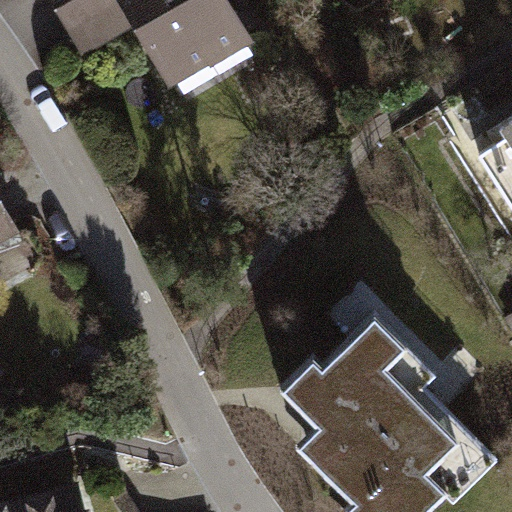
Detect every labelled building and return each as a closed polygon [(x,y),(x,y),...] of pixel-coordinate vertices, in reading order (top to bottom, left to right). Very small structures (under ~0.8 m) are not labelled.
[(52,0),(85,53),(133,23),(169,86),(254,41),(231,0),(52,0)] [(496,141),(482,151),(511,196),(511,114),(488,129),(496,141)] [(0,168),(0,249),(33,232),(0,168)] [(441,367),(378,301),(289,384),(323,420),(305,437),(361,496),(350,506),(355,511),(426,511),(446,493),(454,502),(504,455),(430,377),(441,367)] [(93,511),(82,474),(0,500),(0,511),(93,511)]
